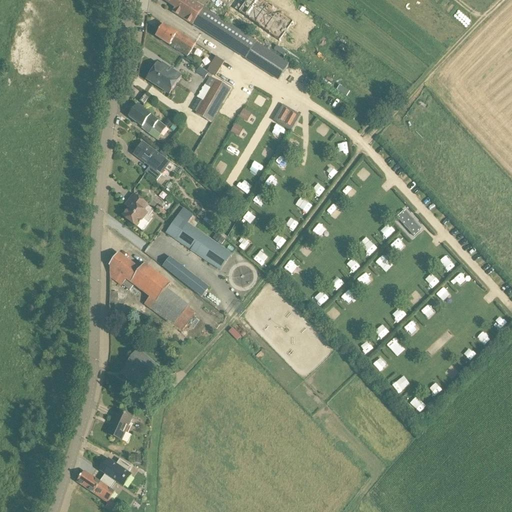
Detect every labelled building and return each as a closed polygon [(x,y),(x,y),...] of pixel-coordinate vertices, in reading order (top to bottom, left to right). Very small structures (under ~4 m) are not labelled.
[(258,43),(257,44),(190,0),(162,0),(176,9),(173,13),(246,61),(247,59),(279,80),(290,64),(258,43)] [(281,42),(294,24),(261,0),(248,19),(281,42)] [(196,44),(180,34),(172,28),(171,30),(164,26),(156,37),(188,58),(196,44)] [(215,74),(223,60),(217,57),(209,71),(215,74)] [(166,67),(165,69),(157,65),(147,80),(169,95),(182,77),(166,67)] [(211,124),(220,109),(231,91),(210,78),(205,86),(210,89),(196,115),(211,124)] [(250,91),(253,84),(246,81),(243,88),(250,91)] [(350,92),(340,86),(337,91),(347,97),(350,92)] [(145,96),(140,102),(144,106),(149,99),(145,96)] [(166,128),(145,112),(138,106),(129,117),(142,127),(141,128),(149,134),(153,129),(161,135),(166,128)] [(297,116),(283,108),(277,119),(291,127),(297,116)] [(244,110),(239,117),(247,122),(251,114),(244,110)] [(316,129),(324,137),(331,130),(323,122),(316,129)] [(235,124),(231,132),(239,137),(243,128),(235,124)] [(277,128),(271,138),(280,143),(285,133),(277,128)] [(286,146),(294,151),(299,143),(291,138),(286,146)] [(234,156),(239,146),(231,141),(225,151),(234,156)] [(337,154),(347,154),(346,142),(337,142),(337,154)] [(134,155),(141,161),(149,167),(145,172),(157,181),(165,169),(159,165),(164,158),(159,154),(158,155),(143,143),(134,155)] [(266,146),(261,155),(269,160),(275,150),(266,146)] [(279,157),(275,166),(283,170),(287,162),(279,157)] [(215,170),(223,174),(228,164),(219,160),(215,170)] [(334,163),(326,171),(332,177),(340,169),(334,163)] [(361,181),(369,177),(366,169),(357,173),(361,181)] [(268,176),(265,183),(273,187),(277,180),(268,176)] [(310,188),(318,195),(325,187),(317,180),(310,188)] [(349,186),(343,192),(353,201),(359,195),(349,186)] [(258,193),(252,202),(259,208),(266,199),(258,193)] [(148,207),(142,202),(134,196),(128,204),(132,207),(123,217),(142,232),(149,223),(143,219),(148,213),(145,210),(148,207)] [(232,255),(187,224),(193,215),(184,209),(167,233),(176,240),(212,265),(221,271),(232,255)] [(202,221),(203,219),(201,218),(204,214),(199,211),(195,216),(202,221)] [(417,228),(406,216),(400,221),(411,233),(417,228)] [(313,231),(321,236),(327,227),(320,222),(313,231)] [(380,233),(387,239),(393,231),(386,226),(380,233)] [(218,236),(215,241),(214,241),(221,246),(225,241),(218,236)] [(245,252),(250,244),(242,239),(237,247),(245,252)] [(398,240),(392,246),(399,252),(405,246),(398,240)] [(370,241),(362,249),(370,257),(379,250),(370,241)] [(298,250),(304,257),(312,250),(305,243),(298,250)] [(262,263),(266,256),(260,253),(256,260),(262,263)] [(166,291),(171,285),(146,266),(147,265),(146,263),(140,271),(118,254),(109,267),(110,267),(110,277),(122,286),(123,286),(130,291),(134,286),(150,298),(145,305),(181,333),(187,325),(195,315),(174,297),(166,291)] [(375,261),(380,270),(390,264),(385,256),(375,261)] [(171,257),(163,268),(203,298),(211,287),(171,257)] [(361,263),(355,260),(350,271),(356,273),(361,263)] [(461,273),(454,280),(463,290),(470,283),(461,273)] [(329,286),(336,292),(344,283),(337,276),(329,286)] [(340,298),(351,308),(359,299),(349,290),(340,298)] [(428,305),(421,312),(427,319),(435,312),(428,305)] [(333,308),(326,314),(332,320),(338,314),(333,308)] [(500,331),(507,325),(502,320),(495,325),(500,331)] [(409,338),(419,329),(412,322),(403,331),(409,338)] [(236,341),(241,337),(235,327),(229,331),(236,341)] [(480,338),(487,345),(492,340),(485,333),(480,338)] [(393,342),(388,347),(393,352),(398,347),(393,342)] [(473,348),(464,357),(470,364),(479,355),(473,348)] [(162,371),(146,359),(138,353),(139,352),(139,351),(132,360),(134,361),(122,376),(139,389),(146,381),(150,385),(162,371)] [(380,358),(373,364),(380,371),(387,365),(380,358)] [(454,366),(448,373),(454,379),(460,372),(454,366)] [(398,392),(406,387),(402,380),(394,384),(398,392)] [(435,384),(428,390),(434,398),(441,392),(435,384)] [(133,419),(130,418),(121,413),(114,428),(111,427),(107,435),(127,444),(131,436),(126,433),(133,419)] [(99,483),(111,491),(119,480),(123,482),(131,470),(130,470),(133,464),(122,456),(118,461),(110,456),(102,468),(107,471),(99,483)] [(99,483),(93,478),(84,472),(77,483),(107,504),(115,493),(111,491),(99,483)] [(110,511),(118,511),(121,507),(109,502),(106,510),(110,511)]
